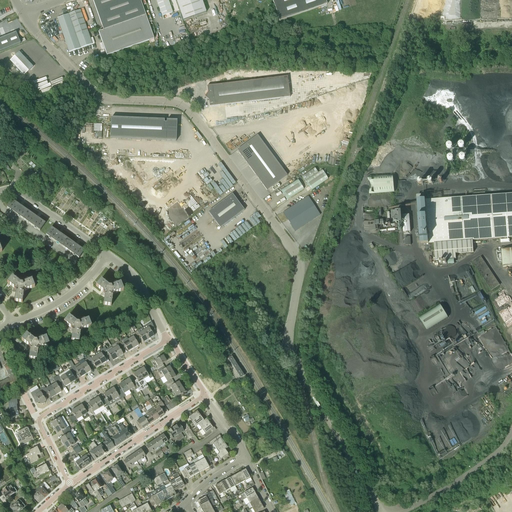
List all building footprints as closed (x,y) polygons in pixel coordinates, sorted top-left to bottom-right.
[(98,32),(107,55),(154,39),(140,0),(92,0),(103,30),(98,32)] [(173,12),(168,0),(156,0),(157,3),(162,16),(173,12)] [(175,0),(183,20),(206,12),(201,0),(175,0)] [(271,0),(279,21),(327,4),(325,0),(271,0)] [(441,15),(444,0),(437,0),(434,13),(441,15)] [(460,15),(459,0),(444,0),(444,2),(441,14),(441,16),(444,16),(444,19),(459,19),(460,15)] [(77,37),(88,33),(80,10),(69,14),(77,37)] [(57,18),(65,41),(77,37),(69,14),(57,18)] [(0,51),(20,44),(16,32),(0,38),(0,51)] [(69,52),(92,44),(88,33),(77,37),(65,41),(69,52)] [(10,61),(24,76),(33,67),(19,52),(10,61)] [(25,52),(22,54),(31,64),(34,62),(25,52)] [(209,107),(214,106),(290,97),(287,77),(207,86),(208,93),(204,97),(208,100),(209,107)] [(110,138),(176,141),(177,121),(166,120),(166,123),(164,123),(164,120),(111,118),(110,138)] [(267,190),(287,176),(257,135),(237,150),(267,190)] [(315,168),(302,177),(305,181),(311,190),(328,179),(322,170),(318,173),(315,168)] [(214,176),(222,187),(219,189),(221,192),(227,189),(217,174),(214,176)] [(369,193),(392,192),(391,175),(368,177),(369,193)] [(298,180),(281,190),(287,200),(304,189),(298,180)] [(473,241),(511,238),(511,193),(491,195),(417,200),(420,245),(434,244),(435,261),(456,259),(456,254),(473,253),(473,241)] [(232,194),(208,212),(220,228),(244,210),(232,194)] [(308,196),(283,213),(295,231),(320,215),(308,196)] [(7,208),(23,220),(29,212),(12,200),(7,208)] [(397,211),(387,211),(387,222),(397,222),(397,211)] [(29,212),(23,220),(40,231),(45,223),(29,212)] [(384,219),(373,219),(373,224),(375,224),(375,230),(386,229),(386,227),(388,227),(388,222),(384,222),(384,219)] [(244,228),(243,229),(241,226),(228,235),(232,241),(239,236),(238,235),(242,232),(243,233),(246,231),(244,228)] [(46,235),(62,247),(68,239),(51,227),(46,235)] [(68,239),(62,247),(79,259),(84,251),(68,239)] [(501,265),(511,264),(511,247),(500,248),(501,265)] [(481,257),(473,263),(491,291),(500,285),(481,257)] [(16,292),(15,295),(14,302),(22,303),(24,293),(26,291),(35,287),(32,280),(22,283),(20,283),(12,277),(7,283),(15,289),(16,292)] [(105,295),(104,299),(103,305),(111,306),(112,296),(114,294),(123,290),(121,283),(111,287),(109,287),(101,280),(96,286),(103,292),(105,295)] [(501,295),(491,301),(496,308),(499,307),(498,306),(505,301),(501,295)] [(438,305),(417,317),(424,330),(446,318),(438,305)] [(72,331),(72,335),(71,341),(79,342),(80,333),(82,330),(91,327),(88,319),(79,323),(77,323),(69,316),(64,322),(71,329),(72,331)] [(143,331),(149,339),(154,336),(151,332),(154,330),(154,331),(154,330),(155,330),(151,322),(147,325),(149,327),(143,331)] [(131,327),(131,328),(134,333),(138,339),(141,338),(144,342),(149,339),(143,331),(142,328),(137,331),(134,325),(131,327)] [(451,343),(458,341),(453,325),(439,330),(441,336),(435,338),(437,343),(438,347),(437,347),(438,349),(443,347),(443,348),(451,345),(451,343)] [(133,337),(128,340),(133,349),(138,345),(136,341),(138,339),(134,333),(132,334),(133,337)] [(30,349),(30,352),(29,359),(37,360),(38,350),(40,348),(49,344),(46,337),(37,341),(34,341),(26,334),(21,340),(29,346),(30,349)] [(119,342),(123,349),(125,347),(128,352),(133,349),(128,340),(123,343),(122,340),(119,342)] [(113,349),(118,358),(123,355),(120,350),(123,349),(119,342),(116,344),(117,346),(113,349)] [(113,361),(118,358),(113,349),(111,346),(106,349),(105,347),(103,349),(102,349),(106,356),(109,354),(113,361)] [(96,356),(101,365),(106,362),(103,357),(106,356),(102,349),(100,350),(94,354),(96,356)] [(96,368),(101,365),(96,356),(91,359),(89,357),(90,357),(89,355),(86,356),(87,358),(91,365),(93,363),(96,368)] [(157,370),(163,366),(162,364),(166,361),(163,356),(155,361),(158,366),(155,368),(157,370)] [(228,359),(240,378),(244,376),(232,356),(228,359)] [(84,360),(85,362),(80,366),(86,374),(91,371),(88,367),(91,365),(87,358),(84,360)] [(78,373),(81,377),(86,374),(80,366),(75,368),(74,366),(71,360),(68,362),(71,368),(75,374),(78,373)] [(0,395),(22,385),(14,367),(12,363),(4,367),(10,378),(0,382),(0,395)] [(159,373),(160,372),(161,372),(164,377),(173,371),(170,366),(165,369),(163,366),(157,370),(158,372),(159,373)] [(65,375),(70,384),(75,381),(73,376),(75,374),(71,368),(69,369),(70,372),(65,375)] [(153,377),(151,375),(148,370),(148,371),(146,372),(143,368),(138,371),(144,380),(149,377),(150,379),(153,377)] [(146,384),(144,380),(138,371),(133,374),(137,380),(134,382),(138,388),(146,384)] [(166,386),(173,382),(171,379),(176,376),(173,371),(164,377),(161,379),(164,384),(165,383),(166,386)] [(65,387),(70,384),(65,375),(64,372),(59,375),(56,377),(60,384),(62,382),(65,387)] [(51,386),(56,395),(61,392),(57,385),(60,384),(56,377),(53,379),(56,383),(51,386)] [(138,388),(134,382),(132,383),(129,379),(124,382),(129,391),(134,388),(135,390),(138,388)] [(124,394),(129,391),(124,382),(119,385),(122,389),(119,391),(123,398),(125,396),(124,394)] [(173,392),(182,387),(179,382),(174,385),(173,382),(166,386),(168,389),(170,387),(173,392)] [(51,398),(56,395),(51,386),(46,389),(44,387),(42,389),(46,395),(48,393),(51,398)] [(173,392),(174,393),(176,397),(185,392),(182,387),(173,392)] [(123,398),(119,391),(116,393),(113,388),(109,391),(114,400),(116,402),(120,400),(121,401),(124,399),(123,398)] [(46,395),(42,389),(39,390),(40,393),(35,396),(41,404),(46,401),(43,397),(46,395)] [(109,403),(114,400),(109,391),(103,394),(106,399),(103,400),(107,407),(110,405),(109,403)] [(107,407),(103,400),(101,402),(98,397),(93,400),(98,409),(103,406),(105,409),(107,407)] [(156,402),(159,406),(154,410),(159,418),(164,414),(162,411),(161,410),(160,409),(164,406),(161,402),(159,399),(156,402)] [(8,401),(10,416),(18,415),(18,412),(18,411),(17,411),(16,404),(17,404),(16,400),(8,401)] [(98,409),(93,400),(88,403),(91,408),(88,410),(92,416),(99,412),(98,409)] [(94,419),(92,416),(88,410),(85,411),(82,405),(77,408),(82,417),(84,420),(89,417),(91,420),(93,419),(94,419)] [(77,420),(82,417),(77,408),(71,411),(74,416),(72,417),(75,422),(76,424),(78,422),(77,420)] [(154,410),(152,408),(147,411),(154,421),(159,418),(154,410)] [(145,413),(146,415),(144,417),(149,424),(154,421),(147,411),(145,413)] [(189,417),(192,422),(200,416),(197,411),(189,417)] [(144,417),(143,416),(139,419),(136,421),(142,429),(149,424),(144,417)] [(196,426),(198,425),(204,420),(200,416),(192,422),(196,426)] [(54,428),(63,423),(60,418),(51,423),(54,428)] [(201,429),(202,429),(210,423),(206,419),(204,420),(198,425),(196,426),(199,430),(201,429)] [(63,434),(70,429),(68,427),(66,428),(63,423),(54,428),(57,433),(61,431),(63,434)] [(110,426),(121,443),(127,439),(122,431),(119,433),(115,427),(118,425),(116,423),(110,426)] [(121,423),(118,425),(122,431),(127,439),(132,436),(131,434),(133,433),(129,427),(125,429),(121,423)] [(205,434),(204,435),(205,438),(212,433),(210,431),(213,428),(210,423),(202,429),(205,434)] [(181,434),(184,432),(180,426),(179,424),(173,428),(181,440),(184,438),(181,434)] [(113,437),(111,438),(116,446),(121,443),(110,426),(107,428),(110,433),(113,437)] [(19,442),(21,447),(34,440),(32,436),(31,437),(26,428),(18,432),(18,433),(21,441),(19,442)] [(178,442),(181,440),(173,428),(167,432),(172,440),(175,438),(178,442)] [(60,439),(63,444),(72,438),(69,433),(71,432),(70,429),(63,434),(64,436),(60,439)] [(106,441),(103,443),(109,451),(112,449),(114,447),(112,443),(104,431),(101,433),(106,441)] [(163,444),(168,441),(163,435),(159,438),(163,444)] [(72,438),(63,444),(66,449),(75,444),(72,438)] [(159,447),(163,444),(159,438),(154,441),(159,447)] [(212,444),(216,449),(224,443),(220,438),(217,440),(215,438),(209,443),(211,445),(212,444)] [(155,450),(159,447),(154,441),(150,443),(155,450)] [(91,443),(100,457),(106,453),(101,445),(97,448),(94,442),(91,443)] [(93,451),(89,453),(94,461),(100,457),(91,443),(89,445),(93,451)] [(150,453),(155,450),(150,443),(146,446),(150,453)] [(216,449),(219,453),(219,454),(225,449),(227,448),(224,443),(216,449)] [(30,464),(34,462),(37,460),(36,456),(41,454),(37,447),(28,451),(29,453),(25,455),(30,464)] [(225,449),(219,454),(219,453),(217,455),(220,460),(228,454),(225,449)] [(141,459),(145,457),(141,450),(136,453),(141,459)] [(137,462),(141,459),(136,453),(132,455),(137,462)] [(81,459),(86,467),(91,463),(93,461),(88,454),(86,456),(81,459)] [(132,465),(137,462),(132,455),(128,458),(132,465)] [(202,455),(197,458),(199,461),(204,470),(209,467),(212,466),(210,463),(206,456),(204,457),(202,455)] [(128,468),(132,465),(128,458),(123,461),(128,468)] [(80,470),(86,467),(81,459),(75,463),(80,470)] [(204,470),(199,461),(194,464),(199,473),(204,470)] [(36,469),(39,475),(49,471),(46,464),(36,469)] [(194,475),(199,473),(194,464),(189,467),(194,475)] [(111,469),(117,478),(120,476),(119,475),(122,473),(117,465),(111,469)] [(189,478),(194,475),(189,467),(184,469),(184,470),(181,471),(185,478),(188,477),(189,478)] [(240,472),(245,481),(250,478),(245,469),(240,472)] [(111,481),(114,479),(108,471),(102,475),(108,484),(106,486),(108,489),(111,494),(112,495),(116,493),(112,487),(113,486),(111,482),(111,481)] [(178,473),(172,476),(174,480),(179,489),(184,486),(181,481),(184,479),(180,472),(178,474),(178,473)] [(240,484),(245,481),(240,472),(235,475),(240,484)] [(235,486),(240,484),(235,475),(230,478),(235,486)] [(230,489),(235,486),(230,478),(225,480),(230,489)] [(102,492),(100,488),(102,487),(97,479),(91,483),(97,491),(101,497),(103,495),(102,492)] [(117,481),(122,488),(125,486),(120,479),(117,481)] [(171,486),(174,492),(179,489),(174,480),(169,483),(171,486)] [(225,492),(230,489),(225,480),(220,483),(225,492)] [(38,492),(44,499),(48,495),(45,492),(47,490),(44,486),(45,486),(42,483),(39,486),(41,489),(38,492)] [(99,503),(103,500),(101,497),(97,491),(91,483),(86,486),(91,495),(93,493),(95,496),(95,497),(97,500),(97,499),(99,503)] [(220,495),(225,492),(220,483),(215,486),(220,495)] [(11,486),(7,488),(3,490),(3,491),(2,492),(4,494),(2,495),(4,496),(2,498),(3,500),(5,499),(6,500),(10,496),(10,497),(17,492),(14,488),(13,489),(11,486)] [(171,486),(166,489),(171,498),(176,495),(174,492),(171,486)] [(246,498),(255,493),(252,488),(244,493),(246,498)] [(166,501),(171,498),(166,489),(161,492),(166,501)] [(295,504),(289,490),(283,492),(287,502),(288,501),(290,506),(295,504)] [(85,499),(80,491),(77,494),(75,495),(77,499),(76,499),(81,507),(79,508),(80,511),(85,511),(87,511),(84,507),(85,506),(82,501),(85,499)] [(155,505),(156,506),(161,503),(156,495),(154,491),(152,493),(149,494),(146,495),(148,499),(152,506),(155,505)] [(15,502),(19,499),(23,495),(21,492),(17,496),(12,499),(15,502)] [(38,492),(33,496),(39,503),(44,499),(38,492)] [(161,503),(166,501),(161,492),(156,495),(161,503)] [(249,503),(258,498),(255,493),(246,498),(249,503)] [(200,507),(208,502),(206,497),(197,501),(200,507)] [(68,500),(74,509),(77,507),(71,498),(68,500)] [(252,508),(261,503),(258,498),(249,503),(252,508)] [(147,503),(142,506),(145,511),(151,511),(150,508),(152,506),(148,499),(146,501),(147,503)] [(19,511),(25,506),(22,503),(19,500),(13,506),(10,508),(13,511),(12,511),(19,511)] [(203,511),(211,507),(208,502),(200,507),(203,511)] [(252,508),(253,511),(257,511),(264,509),(261,503),(252,508)]
